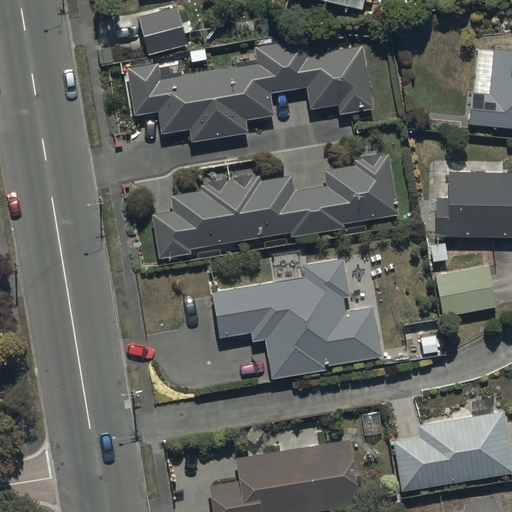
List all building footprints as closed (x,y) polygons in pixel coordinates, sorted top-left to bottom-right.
[(293,0),(362,18),(366,0),(293,0)] [(187,49),(174,3),(136,14),(149,60),(187,49)] [(159,66),(125,71),(133,119),(157,115),(161,138),(188,133),(190,146),(247,136),(245,124),(274,119),(271,97),(305,91),(308,112),(336,107),(338,119),(374,113),(364,49),(311,58),(308,43),(252,52),(254,64),(235,67),(236,69),(161,81),(159,66)] [(489,96),(470,94),(468,128),(511,130),(511,54),(491,53),(489,96)] [(173,214),(152,217),(158,263),(191,259),(190,251),(288,238),(289,241),(344,234),(343,227),(398,220),(390,158),(353,163),(354,168),(323,172),(326,190),(295,194),(293,180),(262,184),(262,179),(251,181),(251,178),(233,180),(234,185),(229,186),(228,181),(207,183),(208,188),(201,189),(202,193),(171,197),(173,214)] [(450,201),(435,201),(435,239),(511,239),(511,177),(450,177),(450,201)] [(304,281),(211,296),(218,342),(251,336),(252,345),(265,343),(271,382),(327,374),(326,370),(383,361),(375,311),(345,316),(343,302),(351,300),(345,261),(302,268),(304,281)] [(490,268),(435,278),(442,319),(497,309),(490,268)] [(419,439),(392,444),(400,495),(511,476),(511,463),(504,413),(417,428),(419,439)] [(238,484),(208,488),(211,511),(356,511),(360,511),(350,442),(234,459),(238,484)]
